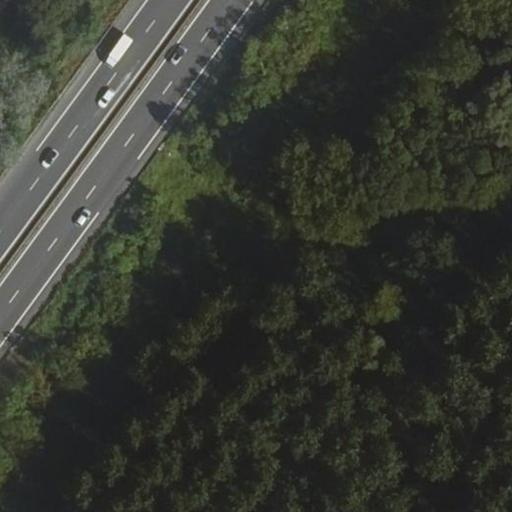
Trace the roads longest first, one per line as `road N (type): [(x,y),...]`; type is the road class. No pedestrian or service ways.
road 1 (trunk): [(0,313),(229,0)]
road 2 (trunk): [(169,0),(0,231)]
